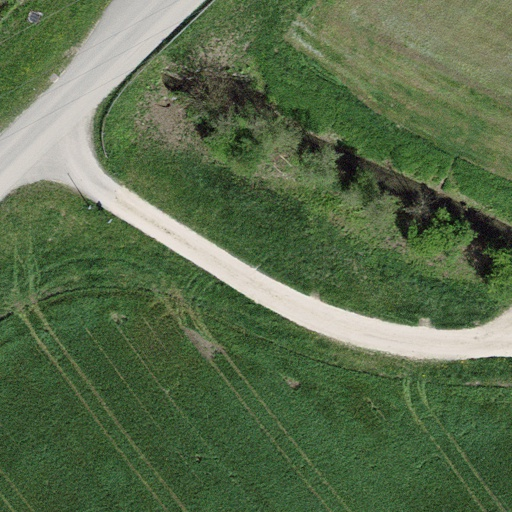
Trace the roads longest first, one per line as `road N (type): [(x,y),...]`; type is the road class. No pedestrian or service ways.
road 1 (track): [(511,344),(419,345),(288,304),(31,138)]
road 2 (unclassified): [(0,169),(177,0)]
